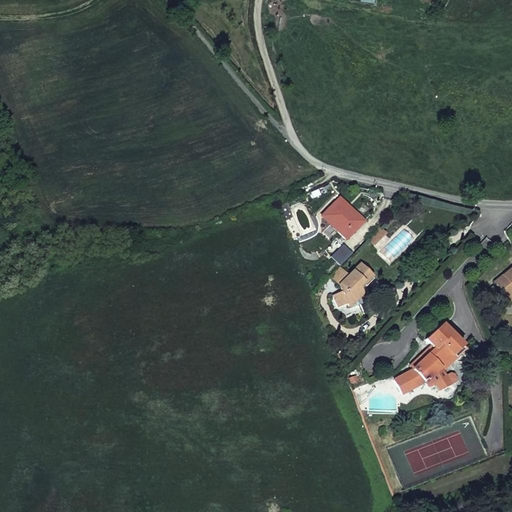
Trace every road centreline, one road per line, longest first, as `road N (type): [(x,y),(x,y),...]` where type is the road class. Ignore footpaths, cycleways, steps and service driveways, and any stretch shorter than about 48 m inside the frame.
road 1 (residential): [(258,0),(264,52),(293,142),(308,157),(349,176),(511,204)]
road 2 (track): [(176,0),(293,142)]
